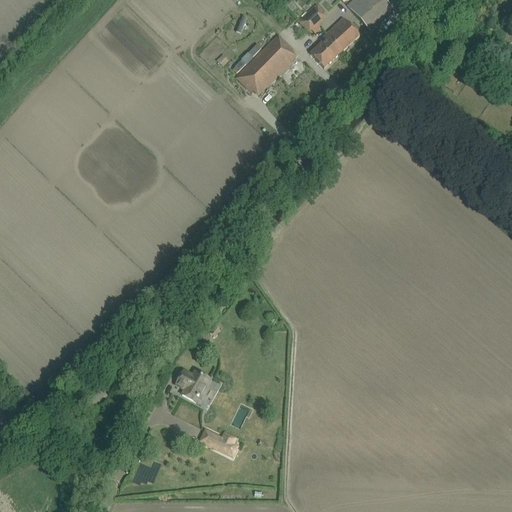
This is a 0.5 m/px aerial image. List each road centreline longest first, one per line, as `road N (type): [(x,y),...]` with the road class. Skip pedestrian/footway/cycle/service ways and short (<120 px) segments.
road 1 (unclassified): [(35,440),(118,378),(457,0)]
road 2 (unknown): [(109,489),(154,422),(203,423)]
